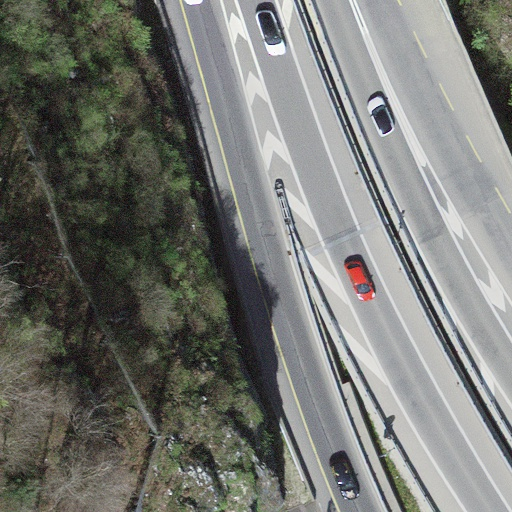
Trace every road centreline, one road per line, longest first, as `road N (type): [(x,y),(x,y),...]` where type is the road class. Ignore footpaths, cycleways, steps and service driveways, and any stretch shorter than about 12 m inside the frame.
road 1 (motorway): [(254,0),(397,368),(486,511)]
road 2 (primary): [(203,0),(303,379),(356,511)]
road 3 (motorway): [(511,375),(431,236),(367,86),(341,0)]
road 4 (primary): [(511,262),(414,100),(365,0)]
